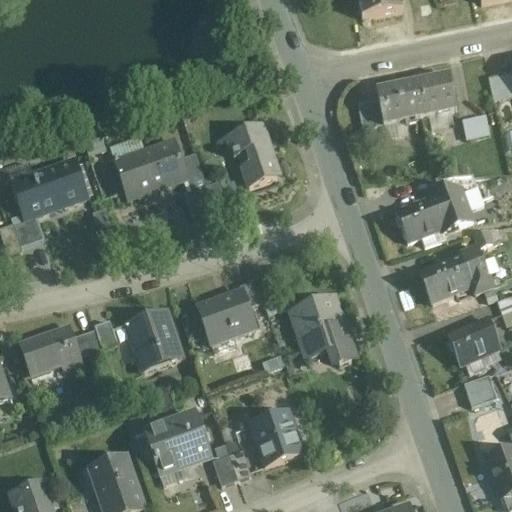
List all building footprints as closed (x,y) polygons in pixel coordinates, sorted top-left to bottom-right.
[(399,0),(358,0),(362,20),(402,13),(399,0)] [(511,73),(488,78),(493,101),(511,96),(511,73)] [(450,78),(413,85),(420,119),(456,111),(450,78)] [(413,85),(377,93),(378,101),(383,126),(420,119),(413,85)] [(378,101),(358,105),(363,130),(383,126),(378,101)] [(493,113),(473,117),(477,139),(498,135),(496,125),(494,125),(493,113)] [(262,126),(227,138),(232,155),(233,159),(238,157),(249,188),(277,178),(266,147),(269,146),(262,126)] [(175,143),(114,164),(127,202),(188,181),(175,143)] [(75,162),(10,185),(23,222),(24,223),(36,218),(89,200),(75,162)] [(472,177),(444,179),(445,191),(461,190),(463,195),(477,190),(472,177)] [(220,183),(207,187),(215,210),(228,205),(220,183)] [(207,187),(184,195),(192,217),(215,210),(207,187)] [(445,191),(427,192),(430,200),(427,201),(427,202),(396,213),(408,244),(421,239),(425,248),(437,244),(434,234),(440,232),(454,227),(454,229),(473,222),(463,195),(461,190),(445,191)] [(36,218),(24,223),(23,222),(13,226),(21,249),(43,241),(36,218)] [(13,226),(0,230),(0,234),(8,257),(22,252),(21,249),(13,226)] [(487,232),(474,237),(479,250),(493,245),(487,232)] [(461,258),(420,274),(432,304),(445,299),(449,312),(462,307),(457,295),(473,288),(461,258)] [(278,273),(256,281),(264,303),(264,304),(286,296),(278,273)] [(256,281),(240,287),(242,292),(243,292),(249,308),(264,303),(256,281)] [(242,292),(197,307),(211,345),(256,329),(249,308),(243,292),(242,292)] [(354,356),(334,297),(290,312),(307,362),(328,354),(332,363),(339,367),(350,363),(354,356)] [(165,312),(127,325),(143,372),(181,359),(165,312)] [(488,321),(448,339),(460,369),(500,352),(488,321)] [(109,322),(94,327),(96,331),(103,351),(118,346),(109,322)] [(70,327),(23,343),(35,375),(62,366),(65,376),(84,369),(70,327)] [(103,351),(96,331),(82,335),(91,360),(104,355),(103,351)] [(0,395),(10,392),(0,364),(0,395)] [(489,379),(464,387),(472,410),(496,402),(489,379)] [(289,413),(249,427),(264,470),(304,456),(289,413)] [(197,415),(144,433),(159,477),(212,459),(197,415)] [(511,451),(485,462),(501,503),(511,498),(511,451)] [(242,454),(229,459),(237,484),(251,479),(242,454)] [(127,458),(89,471),(102,511),(143,511),(145,511),(127,458)] [(229,459),(213,465),(221,489),(237,484),(229,459)] [(47,483),(12,496),(17,511),(53,511),(57,511),(47,483)]
